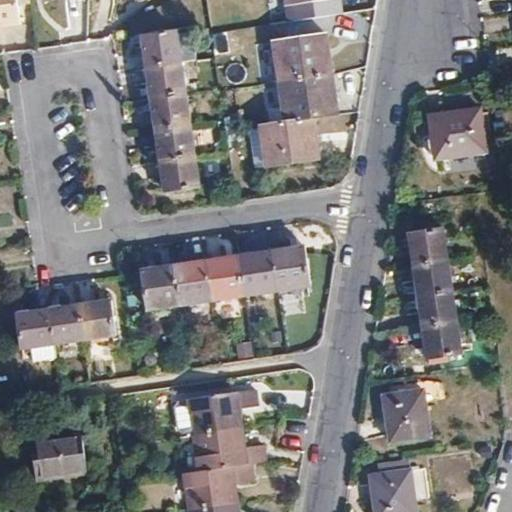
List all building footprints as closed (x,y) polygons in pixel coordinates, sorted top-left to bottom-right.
[(16,0),(0,0),(0,26),(20,24),(16,0)] [(286,0),(290,22),(342,15),(339,0),(286,0)] [(143,37),(148,68),(181,62),(197,60),(193,33),(177,35),(176,32),(143,37)] [(326,35),(320,36),(323,60),(329,59),(326,35)] [(274,42),(279,83),(332,75),(329,59),(323,60),(320,36),(274,42)] [(148,68),(153,100),(186,95),(181,62),(148,68)] [(332,75),(279,83),(285,123),(312,119),(332,116),(328,91),(334,90),(332,75)] [(338,116),(334,90),(328,91),(332,116),(338,116)] [(153,100),(158,131),(191,126),(186,95),(153,100)] [(480,110),(430,117),(436,160),(486,152),(480,110)] [(285,123),(262,127),(268,168),(314,161),(311,136),(315,135),(312,119),(285,123)] [(321,131),(345,130),(345,119),(321,121),(321,131)] [(191,126),(158,131),(163,162),(196,157),(191,126)] [(311,136),(314,161),(319,160),(315,135),(311,136)] [(200,187),(196,157),(163,162),(167,192),(200,187)] [(410,234),(415,267),(448,262),(444,229),(410,234)] [(305,247),(272,252),(277,290),(310,285),(305,247)] [(272,252),(240,257),(245,295),(277,290),(272,252)] [(245,295),(240,257),(208,262),(213,300),(245,295)] [(208,262),(176,267),(181,305),(213,300),(208,262)] [(415,267),(420,297),(453,292),(448,262),(415,267)] [(149,309),(181,305),(176,267),(143,272),(149,309)] [(420,297),(424,329),(457,325),(453,292),(420,297)] [(110,301),(80,305),(85,340),(115,335),(110,301)] [(53,345),(85,340),(80,305),(48,310),(53,345)] [(23,349),(53,345),(48,310),(18,315),(23,349)] [(461,356),(457,325),(424,329),(429,361),(461,356)] [(241,511),(238,485),(255,483),(252,465),(267,462),(265,446),(246,448),(243,428),(241,410),(259,407),(257,390),(190,401),(195,435),(200,473),(185,475),(190,511),(241,511)] [(431,436),(425,390),(386,396),(392,442),(431,436)] [(32,444),(37,481),(89,474),(84,436),(32,444)] [(416,511),(411,471),(372,476),(377,511),(416,511)]
